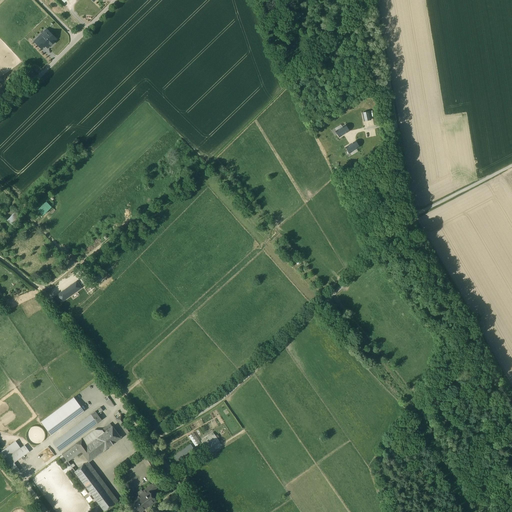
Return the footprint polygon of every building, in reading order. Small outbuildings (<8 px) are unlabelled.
[(46,30),(38,38),(40,40),(48,32),(46,30)] [(45,45),(47,48),(56,39),(48,32),(40,40),(45,45)] [(34,42),(41,49),(45,45),(40,40),(38,38),(34,42)] [(335,132),(339,137),(349,131),(345,125),(342,127),(336,131),(335,132)] [(346,148),(349,153),(350,153),(356,149),(359,147),(355,141),(346,148)] [(46,202),(38,210),(43,215),(51,207),(46,202)] [(15,212),(7,221),(12,225),(20,217),(15,212)] [(81,279),(85,285),(91,281),(87,276),(81,279)] [(76,282),(57,295),(62,302),(81,288),(76,282)] [(55,411),(65,425),(84,411),(74,397),(55,411)] [(51,435),(65,425),(55,411),(41,422),(51,435)] [(98,415),(95,411),(91,414),(97,423),(102,420),(98,415)] [(97,423),(91,414),(69,430),(76,439),(97,423)] [(116,419),(137,449),(142,445),(121,415),(116,419)] [(93,431),(76,444),(82,452),(89,461),(120,437),(110,424),(103,429),(103,430),(102,431),(95,431),(95,430),(94,430),(93,431)] [(76,439),(69,430),(53,443),(59,451),(76,439)] [(193,443),(195,446),(201,443),(199,441),(194,433),(188,437),(193,443)] [(202,443),(205,448),(218,439),(214,434),(210,437),(206,440),(202,443)] [(16,441),(0,452),(0,453),(4,459),(20,447),(16,441)] [(68,462),(82,452),(76,444),(62,454),(68,462)] [(174,456),(177,461),(194,449),(191,444),(174,456)] [(5,460),(9,466),(13,463),(29,452),(25,445),(5,460)] [(139,455),(147,466),(153,462),(145,450),(139,455)] [(147,466),(152,474),(159,469),(153,462),(147,466)] [(13,463),(9,466),(14,473),(18,470),(13,463)] [(75,471),(105,511),(115,503),(85,464),(75,471)] [(154,483),(147,488),(150,493),(157,487),(154,483)] [(156,501),(150,493),(147,488),(143,491),(141,490),(136,494),(138,496),(135,499),(136,500),(132,503),(131,501),(127,504),(128,505),(132,510),(131,511),(132,511),(137,511),(147,505),(148,507),(156,501)]
